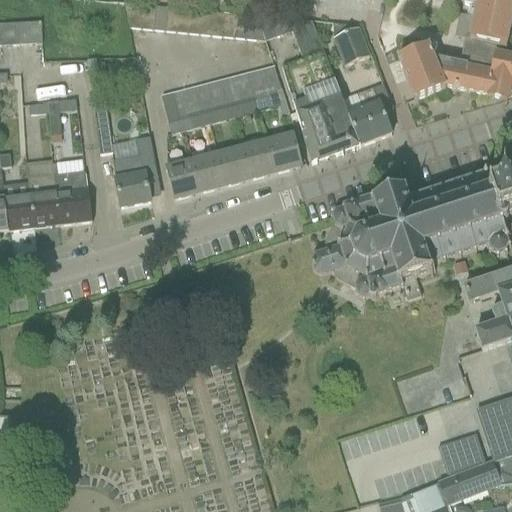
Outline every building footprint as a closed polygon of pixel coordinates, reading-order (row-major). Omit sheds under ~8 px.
[(511,0),(435,0),(477,9),(474,21),(461,18),(456,40),(466,42),(464,50),(498,57),(499,50),(507,51),(511,24),(511,0)] [(141,34),(143,10),(124,8),(129,32),(141,34)] [(153,35),(155,11),(143,10),(141,34),(153,35)] [(165,36),(167,12),(155,11),(153,35),(165,36)] [(176,37),(178,13),(167,12),(165,36),(176,37)] [(188,38),(190,14),(178,13),(176,37),(188,38)] [(200,39),(202,15),(190,14),(188,38),(200,39)] [(211,40),(214,16),(202,15),(200,39),(211,40)] [(223,41),(225,17),(214,16),(211,40),(223,41)] [(235,42),(237,18),(225,17),(223,41),(235,42)] [(247,43),(249,19),(237,18),(235,42),(247,43)] [(264,45),(256,20),(249,19),(247,43),(264,45)] [(312,26),(272,22),(279,40),(293,35),(303,64),(283,71),(303,135),(302,135),(313,167),(359,150),(347,117),(312,26)] [(40,26),(16,27),(17,49),(30,49),(41,48),(40,26)] [(0,50),(17,49),(16,27),(0,28),(0,50)] [(333,27),(333,35),(336,41),(332,43),(343,71),(370,60),(359,32),(355,34),(354,32),(359,31),(358,28),(333,27)] [(511,60),(498,57),(464,50),(460,69),(434,63),(429,50),(398,63),(414,104),(446,92),(445,90),(488,99),(507,103),(510,91),(511,91),(511,60)] [(273,70),(262,73),(268,96),(274,95),(279,93),(273,70)] [(268,96),(262,73),(250,76),(256,99),(268,96)] [(256,99),(250,76),(239,79),(245,102),(253,100),(256,99)] [(245,102),(239,79),(228,82),(234,105),(245,102)] [(234,105),(228,82),(217,85),(223,108),(232,106),(234,105)] [(223,108),(217,85),(206,88),(212,111),(223,108)] [(212,111),(206,88),(195,91),(201,114),(211,111),(212,111)] [(201,114),(195,91),(184,94),(189,117),(201,114)] [(354,115),(347,117),(359,150),(391,138),(382,114),(374,91),(356,98),(361,112),(354,115)] [(189,117),(184,94),(172,97),(178,120),(188,117),(189,117)] [(278,111),(274,95),(268,96),(256,99),(253,100),(257,116),(278,111)] [(178,120),(172,97),(161,100),(166,122),(178,120)] [(257,116),(253,100),(245,102),(234,105),(232,106),(236,121),(257,116)] [(236,121),(232,106),(223,108),(212,111),(211,111),(215,127),(236,121)] [(48,108),(47,108),(50,141),(61,140),(58,107),(48,108)] [(215,127),(211,111),(201,114),(189,117),(188,117),(192,133),(215,127)] [(112,157),(109,131),(107,114),(95,116),(100,158),(112,157)] [(192,133),(188,117),(178,120),(166,122),(171,138),(192,133)] [(292,140),(267,146),(276,177),(301,171),(292,140)] [(140,160),(114,165),(117,184),(116,184),(121,212),(151,206),(146,180),(157,178),(151,141),(137,144),(140,160)] [(276,177),(267,146),(242,153),(250,184),(276,177)] [(250,184),(242,153),(217,160),(225,191),(250,184)] [(0,158),(0,172),(11,171),(9,158),(0,158)] [(225,191),(217,160),(193,166),(201,197),(225,191)] [(60,229),(91,225),(84,176),(83,176),(81,165),(55,168),(57,179),(54,179),(56,198),(60,229)] [(201,197),(193,166),(167,173),(175,204),(201,197)] [(0,235),(8,235),(4,204),(1,173),(0,173),(0,235)] [(315,259),(312,265),(315,275),(321,279),(333,275),(334,275),(336,282),(355,291),(357,297),(356,299),(358,300),(359,299),(363,301),(363,303),(365,304),(366,301),(370,300),(371,301),(373,302),(375,302),(376,302),(377,301),(378,300),(378,298),(389,295),(389,296),(392,295),(392,294),(401,291),(401,292),(402,292),(407,305),(421,301),(414,282),(417,280),(429,276),(430,278),(432,277),(433,275),(436,274),(435,272),(431,273),(430,268),(443,264),(444,266),(446,265),(445,263),(458,258),(459,261),(462,260),(461,257),(466,256),(473,253),(474,256),(477,254),(476,253),(488,248),(490,254),(488,255),(490,257),(492,255),(497,257),(496,260),(499,260),(499,258),(504,256),(506,258),(506,257),(507,256),(506,255),(508,249),(510,250),(511,248),(509,248),(508,245),(510,244),(509,242),(511,241),(510,239),(508,240),(507,238),(511,236),(511,224),(506,227),(505,225),(507,225),(508,222),(507,219),(511,217),(511,188),(511,189),(511,192),(499,196),(498,192),(495,190),(502,188),(498,178),(487,182),(486,179),(489,178),(489,176),(486,177),(485,174),(483,175),(484,177),(482,178),(470,182),(469,179),(467,180),(467,183),(463,184),(454,187),(453,185),(451,185),(451,187),(448,189),(444,190),(439,192),(438,190),(435,190),(436,193),(429,195),(425,196),(424,197),(423,195),(420,195),(421,198),(408,202),(407,197),(409,196),(408,194),(406,195),(405,193),(405,192),(402,193),(403,196),(376,205),(374,199),(371,200),(372,202),(363,205),(362,204),(362,203),(359,204),(359,205),(360,205),(346,210),(346,209),(343,210),(344,213),(337,215),(335,213),(334,214),(335,216),(333,219),(332,219),(332,221),(334,221),(335,226),(335,227),(335,228),(325,247),(328,254),(315,259)] [(56,198),(54,179),(54,178),(27,182),(28,189),(30,201),(33,232),(60,229),(56,198)] [(30,201),(28,201),(4,204),(8,235),(33,232),(30,201)] [(511,274),(493,280),(464,290),(469,306),(498,296),(503,309),(491,313),(496,327),(475,333),(482,354),(511,343),(511,274)] [(511,358),(509,359),(511,368),(511,401),(500,405),(476,413),(480,428),(493,467),(496,475),(511,469),(511,358)] [(0,443),(10,443),(9,421),(0,420),(0,443)] [(476,439),(437,451),(446,480),(485,467),(476,439)] [(438,487),(411,499),(413,502),(414,507),(416,511),(442,511),(443,511),(449,510),(499,490),(502,491),(509,490),(511,488),(511,487),(511,469),(496,475),(493,467),(490,468),(490,466),(438,486),(438,487)]
